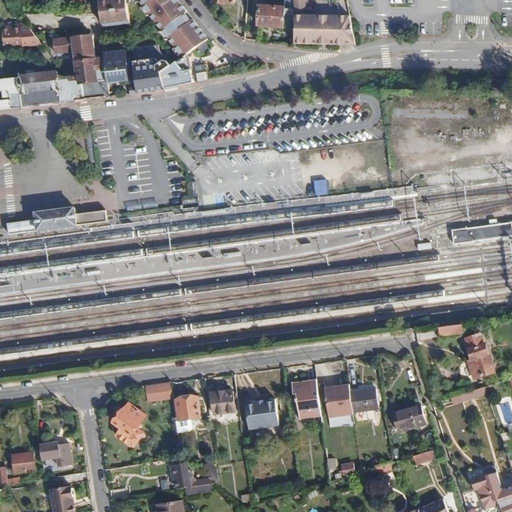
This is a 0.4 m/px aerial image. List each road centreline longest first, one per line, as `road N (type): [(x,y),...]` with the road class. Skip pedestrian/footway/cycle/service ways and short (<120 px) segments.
road 1 (residential): [(413,347),(87,389)]
road 2 (tertiary): [(0,127),(155,108),(318,68)]
road 3 (tertiary): [(318,68),(394,53),(486,54)]
road 4 (residential): [(318,68),(239,50),(189,0)]
road 5 (residential): [(87,389),(106,511)]
